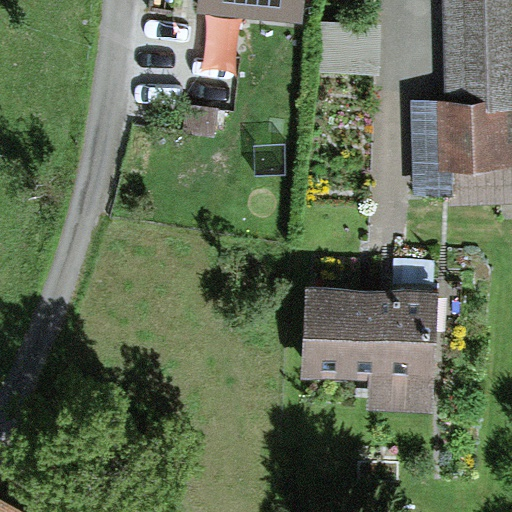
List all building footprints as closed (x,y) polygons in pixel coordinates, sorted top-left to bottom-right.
[(198,0),(198,5),(304,13),(305,0),(198,0)] [(413,91),(418,195),(511,191),(511,0),(441,0),(445,90),(413,91)] [(382,20),(323,18),(321,70),(381,72),(382,20)] [(388,279),(308,275),(303,364),(371,368),(369,393),(430,397),(436,281),(388,279)] [(43,511),(0,487),(0,511),(43,511)]
